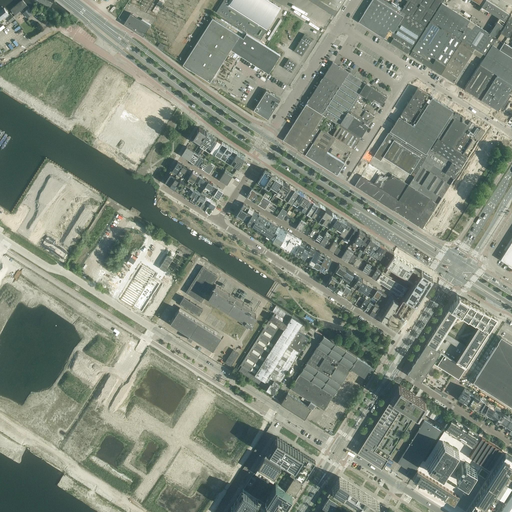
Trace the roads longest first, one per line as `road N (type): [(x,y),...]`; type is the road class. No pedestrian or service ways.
road 1 (secondary): [(268,138),(76,0)]
road 2 (secondary): [(260,151),(451,273)]
road 3 (unknown): [(89,284),(120,227),(141,224),(153,234),(119,288),(118,306)]
road 4 (unclassified): [(282,411),(138,319)]
road 5 (secondary): [(457,257),(339,183)]
road 6 (unclassified): [(339,183),(411,70)]
road 7 (residential): [(235,193),(338,259)]
road 8 (residential): [(218,222),(320,286)]
